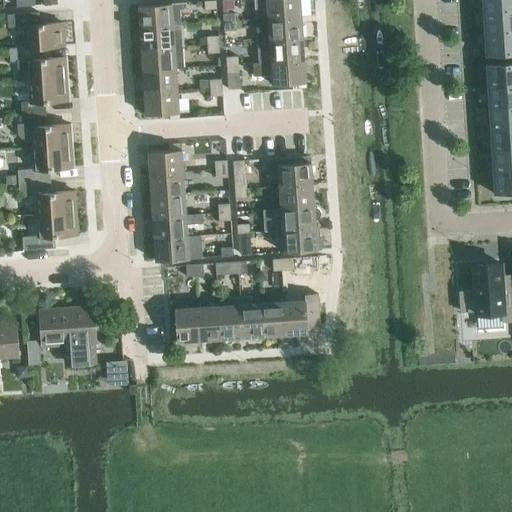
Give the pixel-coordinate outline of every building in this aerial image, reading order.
[(205,10),(217,9),(216,0),(204,1),(205,10)] [(300,0),(267,0),(269,19),(302,17),(300,0)] [(511,0),(481,0),(482,11),(511,9),(511,0)] [(138,6),(140,28),(174,26),(181,25),(180,10),(184,10),(187,7),(186,3),(138,6)] [(483,33),(511,30),(511,9),(482,11),(483,33)] [(24,26),(26,46),(26,47),(42,46),(65,45),(64,22),(40,24),(39,12),(7,14),(8,27),(24,26)] [(223,23),(236,22),(235,13),(223,14),(223,23)] [(261,20),(262,30),(269,30),(270,39),(270,41),(303,39),(302,17),(269,19),(261,20)] [(236,22),(223,23),(224,31),(236,30),(236,22)] [(175,47),(174,26),(140,28),(141,50),(175,47)] [(485,55),(511,53),(511,30),(483,33),(485,55)] [(207,45),(219,45),(219,36),(206,37),(207,45)] [(206,37),(199,37),(199,46),(207,45),(206,37)] [(305,60),(303,39),(270,41),(270,39),(257,40),(259,63),(305,60)] [(219,45),(207,45),(207,54),(220,52),(219,45)] [(27,68),(28,81),(67,78),(66,57),(42,58),(42,46),(26,47),(26,46),(10,48),(11,61),(17,61),(18,66),(22,69),(27,68)] [(182,47),(175,47),(141,50),(142,59),(138,60),(139,68),(143,71),(177,69),(184,69),(182,47)] [(226,66),(238,65),(238,56),(226,57),(226,66)] [(307,89),(306,88),(305,60),(259,63),(253,64),(254,76),(272,75),(273,85),(295,84),(296,90),(307,89)] [(511,61),(485,63),(487,86),(511,84),(511,61)] [(228,89),(240,88),(238,65),(226,66),(228,89)] [(143,71),(144,93),(178,91),(177,69),(143,71)] [(21,102),(22,115),(46,113),(45,101),(69,100),(67,78),(28,81),(30,101),(21,102)] [(210,89),(222,88),(221,79),(209,80),(210,89)] [(488,107),(511,105),(511,84),(487,86),(488,107)] [(222,95),(222,89),(222,88),(210,89),(211,96),(222,95)] [(178,91),(144,93),(145,115),(170,114),(179,113),(178,91)] [(511,105),(488,107),(489,128),(511,126),(511,105)] [(24,139),(32,139),(33,148),(72,145),(70,124),(47,125),(46,113),(22,115),(23,124),(19,125),(20,135),(24,139)] [(511,126),(489,128),(491,150),(511,148),(511,126)] [(18,169),(19,183),(51,180),(50,168),(73,167),(72,145),(33,148),(34,168),(18,169)] [(492,171),(511,169),(511,148),(491,150),(492,171)] [(150,174),(183,172),(182,150),(148,152),(150,174)] [(313,185),(312,163),(309,163),(308,156),(266,159),(267,176),(279,175),(280,187),(313,185)] [(215,170),(227,169),(227,160),(215,161),(215,170)] [(233,161),(234,182),(235,191),(247,190),(245,160),(233,161)] [(227,169),(215,170),(216,178),(228,177),(227,169)] [(493,193),(511,192),(511,169),(492,171),(493,193)] [(150,174),(151,196),(185,194),(183,172),(150,174)] [(17,174),(5,175),(6,183),(17,183),(17,174)] [(51,192),(51,180),(19,183),(20,196),(36,194),(37,215),(76,212),(75,191),(51,192)] [(280,187),(281,209),(315,207),(313,185),(280,187)] [(247,190),(235,191),(235,198),(247,197),(247,190)] [(186,215),(185,194),(151,196),(153,218),(186,215)] [(218,213),(230,212),(230,203),(218,204),(218,213)] [(315,208),(315,207),(281,209),(282,218),(275,218),(276,229),(277,231),(316,228),(316,223),(317,222),(318,222),(320,220),(321,219),(321,218),(321,217),(322,216),(322,215),(322,214),(321,213),(321,212),(320,211),(320,210),(319,209),(318,208),(316,208),(315,208)] [(76,212),(37,215),(39,235),(22,236),(23,250),(55,247),(54,235),(78,234),(76,212)] [(230,212),(218,213),(219,221),(231,220),(230,212)] [(153,218),(154,239),(188,237),(187,224),(203,223),(202,214),(186,215),(153,218)] [(238,234),(250,233),(249,224),(237,224),(238,234)] [(317,234),(316,228),(277,231),(277,240),(283,240),(284,252),(321,250),(323,247),(323,236),(320,234),(317,234)] [(250,233),(238,234),(239,252),(242,255),(251,255),(250,233)] [(156,261),(186,259),(189,259),(189,257),(202,256),(202,248),(188,248),(188,237),(154,239),(156,261)] [(495,243),(466,244),(466,257),(458,257),(458,288),(474,287),(474,259),(495,258),(495,243)] [(233,256),(233,247),(220,248),(221,257),(233,256)] [(281,259),(282,270),(294,269),(293,258),(281,259)] [(282,270),(281,259),(272,259),(273,271),(278,270),(282,270)] [(239,273),(238,261),(229,262),(229,274),(239,273)] [(238,261),(239,273),(247,273),(246,261),(238,261)] [(511,320),(511,274),(502,275),(501,263),(474,264),(476,290),(460,291),(461,311),(477,310),(477,312),(503,311),(503,321),(511,320)] [(186,265),(187,277),(195,276),(194,264),(186,265)] [(194,264),(195,276),(203,275),(203,264),(194,264)] [(278,270),(273,271),(274,282),(283,281),(282,270),(278,270)] [(262,303),(253,303),(252,294),(240,295),(243,337),(264,336),(262,303)] [(306,300),(284,301),(286,334),(309,333),(308,329),(320,328),(318,294),(305,295),(306,300)] [(229,305),(219,306),(221,339),(243,337),(240,295),(228,296),(229,305)] [(262,303),(264,336),(286,334),(284,301),(262,303)] [(219,306),(197,307),(199,340),(221,339),(219,306)] [(68,342),(69,353),(69,362),(94,360),(93,341),(94,340),(92,307),(41,311),(43,344),(68,342)] [(177,342),(199,340),(197,307),(175,309),(177,342)] [(0,357),(19,356),(17,324),(0,325),(0,357)] [(27,340),(28,353),(29,364),(41,363),(39,340),(27,340)] [(126,359),(107,360),(108,383),(127,382),(126,359)] [(27,365),(17,366),(18,376),(28,376),(27,365)]
